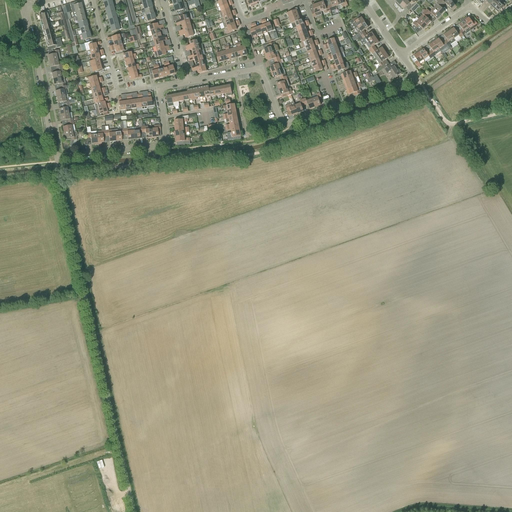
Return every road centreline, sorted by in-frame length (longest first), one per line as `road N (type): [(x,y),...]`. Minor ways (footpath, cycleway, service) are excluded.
road 1 (track): [(57,175),(253,154),(427,98)]
road 2 (unclassified): [(133,511),(57,157)]
road 3 (unclassified): [(57,157),(25,6)]
road 4 (residential): [(163,117),(166,145),(57,157)]
